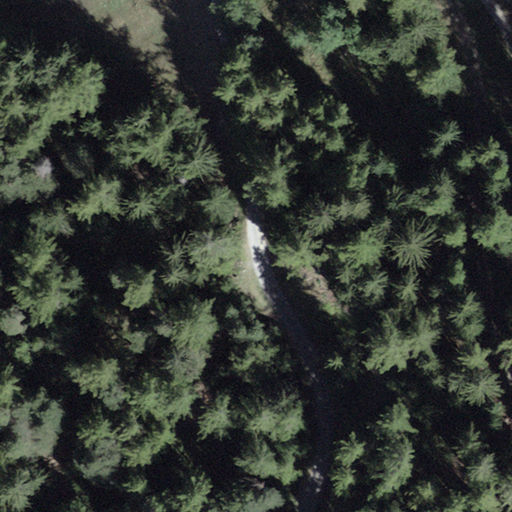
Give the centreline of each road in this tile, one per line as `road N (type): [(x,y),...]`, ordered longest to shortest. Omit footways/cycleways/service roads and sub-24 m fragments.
road 1 (track): [(301,511),(319,475),(320,376),(256,266),(218,0)]
road 2 (track): [(511,359),(493,316),(480,106),(455,0)]
